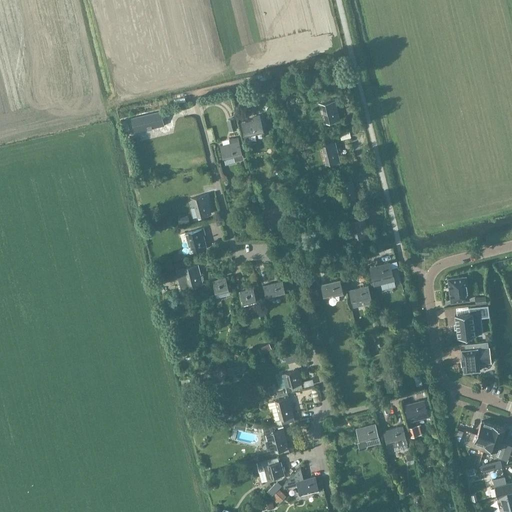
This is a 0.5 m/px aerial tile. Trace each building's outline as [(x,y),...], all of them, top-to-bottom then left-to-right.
[(323,72),(326,84),(329,92),(336,90),(331,70),(323,72)] [(322,104),(327,123),(340,120),(335,100),(322,104)] [(134,132),(164,126),(161,112),(131,119),(134,132)] [(244,137),(264,132),(259,115),(252,117),(253,120),(241,123),(244,137)] [(236,129),(233,117),(226,119),(229,130),(236,129)] [(343,128),(333,129),(334,137),(344,136),(343,128)] [(223,159),(234,157),(235,162),(244,159),(238,137),(231,139),(231,143),(219,146),(223,159)] [(322,145),(327,164),(339,161),(335,142),(322,145)] [(343,202),(351,200),(352,204),(356,203),(355,199),(356,199),(351,179),(338,182),(343,202)] [(198,217),(211,214),(206,194),(193,198),(198,217)] [(353,227),(356,240),(369,237),(364,217),(347,221),(349,228),(353,227)] [(189,232),(191,240),(194,252),(207,248),(201,229),(189,232)] [(397,267),(395,261),(389,263),(370,267),(374,285),(394,280),(391,269),(397,267)] [(203,284),(198,265),(181,269),(176,270),(181,290),(187,289),(203,284)] [(466,277),(448,279),(451,302),(468,300),(466,277)] [(216,294),(229,290),(226,278),(212,282),(216,294)] [(343,294),(340,280),(320,285),(324,299),(343,294)] [(263,286),(266,299),(286,294),(282,281),(263,286)] [(359,283),(360,287),(349,290),(353,307),(372,303),(368,285),(364,287),(362,282),(359,283)] [(243,304),(256,301),(253,288),(240,292),(243,304)] [(456,329),(457,338),(475,336),(475,335),(482,334),(482,327),(474,328),(472,318),(480,317),(488,316),(487,305),(470,307),(471,313),(468,314),(455,315),(456,324),(456,329)] [(255,351),(264,346),(262,342),(253,347),(255,351)] [(478,364),(491,363),(489,347),(488,347),(487,342),(465,344),(465,350),(462,350),(461,350),(461,351),(462,359),(461,359),(461,360),(462,360),(462,362),(461,363),(461,364),(462,364),(463,372),(463,373),(464,372),(479,371),(479,370),(478,364)] [(285,356),(287,364),(298,361),(296,354),(285,356)] [(298,370),(285,373),(288,386),(286,386),(287,391),(291,389),(291,387),(302,384),(298,370)] [(274,386),(283,384),(280,371),(271,373),(274,386)] [(409,385),(414,383),(411,374),(406,376),(409,385)] [(289,398),(274,401),(279,420),(281,420),(282,425),(295,421),(289,398)] [(404,405),(408,419),(413,418),(414,421),(428,417),(424,400),(404,405)] [(493,425),(492,425),(481,421),(476,434),(471,432),(466,444),(484,450),(493,425)] [(360,446),(379,441),(375,424),(356,429),(360,446)] [(493,425),(484,450),(494,454),(493,456),(501,458),(505,444),(499,442),(504,428),(492,424),(492,425),(493,425)] [(262,427),(264,435),(267,434),(272,453),(288,449),(283,430),(273,433),(271,425),(262,427)] [(383,431),(387,445),(392,443),(393,446),(407,443),(403,426),(383,431)] [(326,448),(331,467),(342,465),(337,445),(326,448)] [(414,463),(412,453),(406,455),(407,461),(410,460),(411,464),(414,463)] [(277,457),(256,463),(259,472),(258,472),(261,482),(267,480),(284,475),(280,461),(279,462),(277,457)] [(497,497),(511,493),(511,480),(506,482),(505,476),(493,479),(497,497)] [(296,482),(299,495),(319,490),(315,477),(296,482)] [(511,511),(511,493),(497,497),(500,511),(511,511)]
